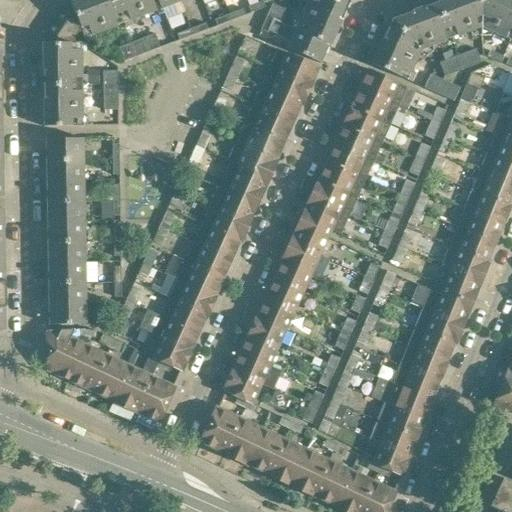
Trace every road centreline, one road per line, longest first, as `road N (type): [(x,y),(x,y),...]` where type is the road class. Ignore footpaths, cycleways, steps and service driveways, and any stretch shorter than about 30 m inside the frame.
road 1 (residential): [(375,2),(155,482)]
road 2 (residential): [(0,402),(26,336),(22,44),(43,0)]
road 3 (residential): [(409,511),(511,261)]
road 4 (secondary): [(0,419),(155,482)]
